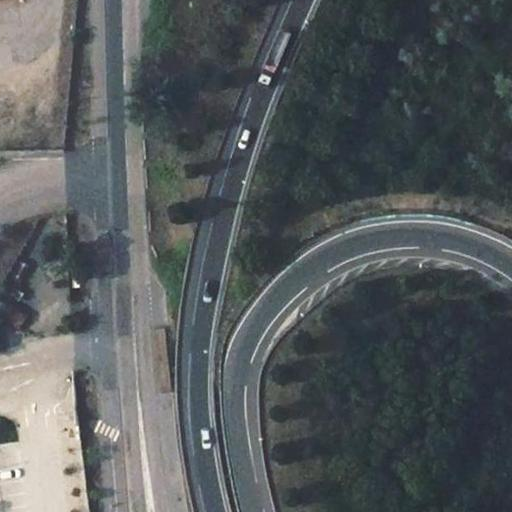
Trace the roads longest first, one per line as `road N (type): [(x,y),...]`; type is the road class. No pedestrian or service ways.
road 1 (trunk): [(301,0),(246,137),(207,291),(198,386),(216,511)]
road 2 (secondary): [(121,0),(122,186),(154,511)]
road 3 (trunk): [(255,511),(238,371),(245,344),(277,297),(328,256),(378,238),(457,240),(511,265)]
